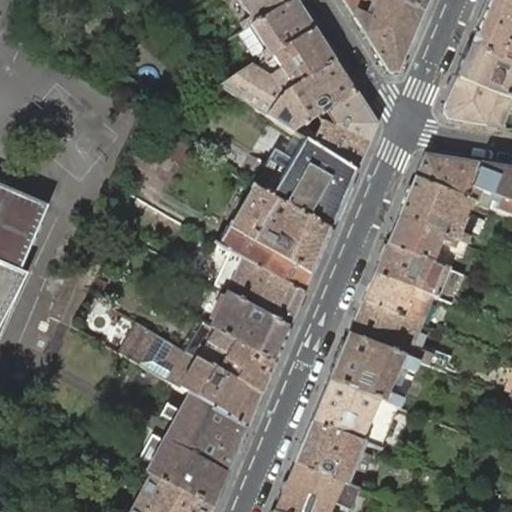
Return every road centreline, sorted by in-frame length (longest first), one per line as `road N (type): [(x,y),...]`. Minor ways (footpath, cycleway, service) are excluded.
road 1 (tertiary): [(406,122),(238,511)]
road 2 (tertiary): [(315,0),(374,90),(406,122)]
road 3 (tertiary): [(457,0),(406,122)]
